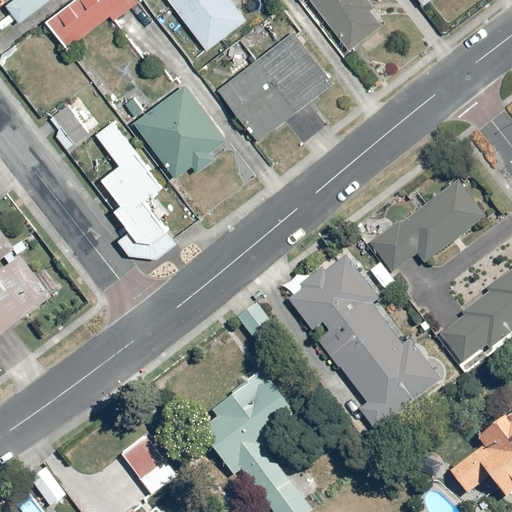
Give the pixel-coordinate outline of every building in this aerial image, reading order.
[(18,21),(20,24),(50,0),(14,0),(6,6),(18,21)] [(145,0),(78,0),(52,20),(72,48),(117,14),(120,19),(145,0)] [(245,20),(230,0),(169,0),(207,49),(245,20)] [(308,0),(348,52),(382,25),(362,0),(308,0)] [(333,84),(293,33),(219,89),(258,141),(333,84)] [(229,142),(188,87),(138,124),(179,180),(196,167),(200,174),(217,162),(212,155),(229,142)] [(88,134),(64,103),(48,116),(71,146),(88,134)] [(175,246),(145,202),(162,190),(114,120),(95,133),(119,167),(100,180),(119,207),(113,211),(128,233),(117,241),(128,257),(156,261),(175,246)] [(487,217),(459,179),(398,223),(371,243),(393,273),(418,254),(424,262),(487,217)] [(0,260),(14,250),(0,231),(0,260)] [(27,250),(22,244),(14,250),(3,259),(7,264),(0,269),(0,334),(51,298),(20,255),(27,250)] [(383,292),(394,283),(377,262),(366,271),(348,248),(287,298),(313,330),(323,322),(330,331),(318,341),(368,403),(360,410),(377,431),(442,379),(411,340),(405,345),(371,302),(379,296),(383,292)] [(511,331),(511,267),(438,334),(465,364),(490,341),(495,347),(511,331)] [(308,431),(303,424),(263,374),(197,425),(236,475),(242,471),(273,511),(312,511),(315,510),(274,457),(308,431)] [(511,405),(476,434),(483,444),(449,470),(467,494),(491,476),(507,497),(511,493),(511,405)] [(180,475),(147,431),(119,453),(152,496),(180,475)] [(47,466),(31,478),(51,505),(67,492),(47,466)]
